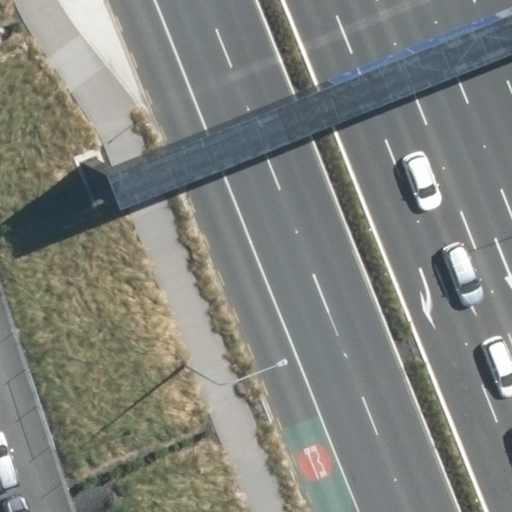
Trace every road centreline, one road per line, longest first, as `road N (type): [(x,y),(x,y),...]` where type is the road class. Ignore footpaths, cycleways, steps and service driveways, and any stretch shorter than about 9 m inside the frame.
road 1 (primary): [(393,511),(188,0)]
road 2 (primary): [(404,0),(473,161)]
